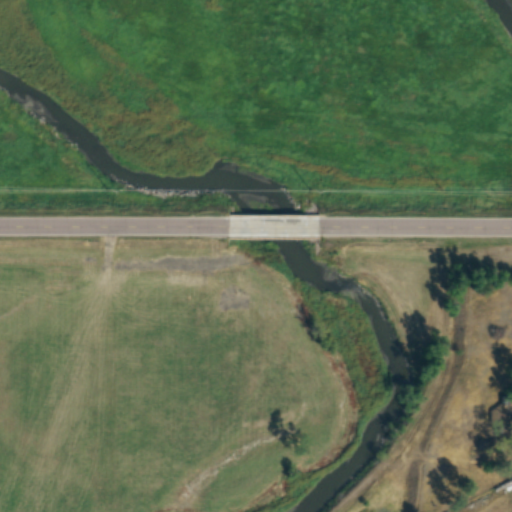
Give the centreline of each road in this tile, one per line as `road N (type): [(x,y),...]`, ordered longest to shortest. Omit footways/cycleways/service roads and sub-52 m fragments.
road 1 (tertiary): [(229,221),(0,220)]
road 2 (tertiary): [(511,221),(322,221)]
